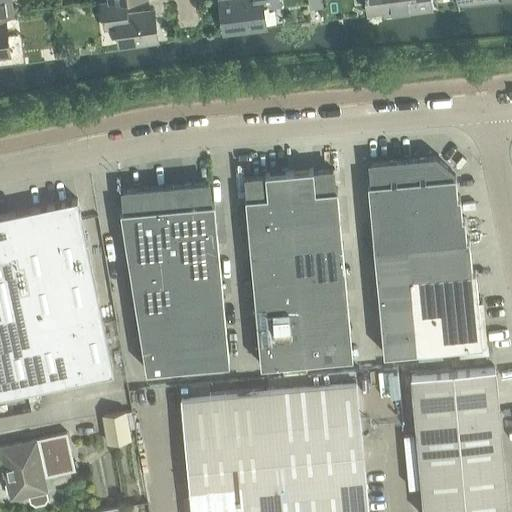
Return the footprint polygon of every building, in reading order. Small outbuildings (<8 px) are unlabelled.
[(0,0),(0,12),(13,11),(11,0),(0,0)] [(118,45),(158,39),(153,9),(127,13),(124,0),(114,0),(100,2),(104,27),(116,26),(118,45)] [(278,0),(218,0),(219,0),(223,30),(265,24),(262,6),(279,3),(278,0)] [(399,11),(431,7),(429,0),(365,0),(367,11),(385,8),(384,4),(398,2),(399,11)] [(0,54),(10,53),(5,21),(0,22),(0,54)] [(374,246),(407,243),(466,237),(464,216),(462,216),(460,195),(457,195),(455,174),(451,174),(451,168),(436,156),(370,163),(371,180),(367,180),(374,246)] [(313,168),(287,170),(291,219),(339,214),(337,188),(335,188),(333,168),(313,170),(313,168)] [(245,196),(248,223),(291,219),(287,170),(265,173),(265,175),(246,177),(247,196),(245,196)] [(208,182),(165,186),(170,231),(217,227),(214,201),(210,202),(208,182)] [(121,210),(125,236),(162,232),(170,231),(165,186),(123,190),(125,210),(121,210)] [(79,198),(10,213),(34,329),(68,322),(103,314),(79,198)] [(0,336),(34,329),(10,213),(0,214),(0,336)] [(342,242),(339,214),(291,219),(294,247),(342,242)] [(248,223),(250,251),(294,247),(291,219),(248,223)] [(219,252),(217,227),(170,231),(162,232),(165,257),(219,252)] [(125,236),(129,261),(165,257),(162,232),(125,236)] [(469,237),(466,237),(407,243),(409,270),(410,276),(472,270),(472,269),(469,237)] [(345,271),(342,242),(294,247),(297,275),(345,271)] [(374,246),(376,273),(409,270),(407,243),(374,246)] [(250,251),(253,279),(297,275),(294,247),(250,251)] [(221,277),(219,252),(165,257),(168,282),(221,277)] [(129,261),(133,285),(168,282),(165,257),(129,261)] [(475,269),(472,269),(472,270),(410,276),(412,296),(414,322),(417,349),(458,346),(482,343),(482,339),(485,339),(481,298),(478,299),(475,269)] [(376,273),(379,299),(412,296),(410,276),(409,270),(376,273)] [(347,299),(345,271),(297,275),(300,303),(347,299)] [(253,279),(256,307),(300,303),(297,275),(253,279)] [(224,302),(221,277),(168,282),(170,307),(224,302)] [(133,285),(137,310),(170,307),(168,282),(133,285)] [(379,299),(381,326),(414,322),(412,296),(379,299)] [(350,327),(347,299),(300,303),(302,332),(350,327)] [(226,327),(224,302),(170,307),(173,332),(184,331),(205,329),(226,327)] [(256,307),(258,336),(302,332),(300,303),(256,307)] [(137,310),(141,335),(164,333),(173,332),(170,307),(137,310)] [(115,373),(103,314),(68,322),(80,380),(115,373)] [(46,387),(80,380),(68,322),(34,329),(46,387)] [(384,353),(417,349),(414,322),(381,326),(384,353)] [(208,364),(229,362),(226,327),(205,329),(208,364)] [(353,356),(350,327),(302,332),(305,360),(353,356)] [(0,396),(46,387),(34,329),(0,336),(0,396)] [(188,366),(208,364),(205,329),(184,331),(188,366)] [(167,368),(188,366),(184,331),(173,332),(164,333),(167,368)] [(261,364),(305,360),(302,332),(258,336),(261,364)] [(147,370),(167,368),(164,333),(141,335),(147,370)] [(482,343),(458,346),(459,356),(488,354),(487,343),(482,343)] [(411,373),(416,422),(499,414),(495,366),(411,373)] [(356,379),(268,386),(273,435),(360,427),(356,379)] [(180,394),(184,442),(273,435),(268,386),(180,394)] [(107,441),(131,437),(126,410),(103,415),(107,441)] [(416,422),(420,469),(503,461),(499,414),(416,422)] [(365,474),(360,427),(273,435),(277,482),(365,474)] [(45,476),(75,469),(67,431),(0,446),(11,498),(28,494),(30,502),(35,505),(45,503),(49,498),(47,490),(48,490),(45,476)] [(189,490),(239,485),(277,482),(273,435),(184,442),(189,490)] [(424,511),(480,511),(508,509),(503,461),(420,469),(424,511)] [(368,511),(365,474),(277,482),(280,511),(368,511)] [(241,511),(280,511),(277,482),(239,485),(241,511)] [(190,511),(241,511),(239,485),(189,490),(190,511)]
